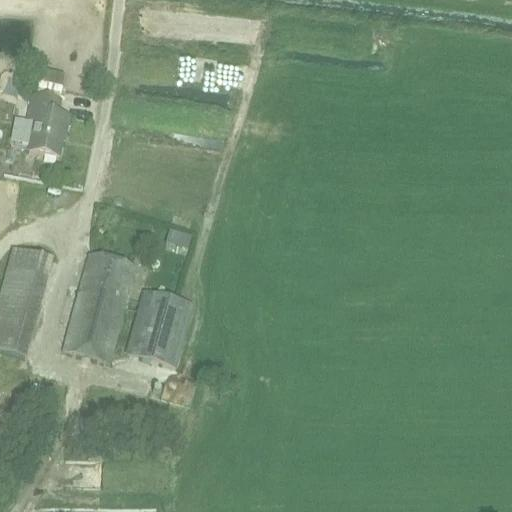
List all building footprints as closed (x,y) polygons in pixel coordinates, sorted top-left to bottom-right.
[(33,122),(28,155),(58,160),(62,136),(64,137),(67,119),(55,117),(58,103),(30,98),(26,121),(33,122)] [(12,250),(6,271),(0,295),(0,354),(25,361),(51,261),(12,250)] [(109,367),(136,269),(88,256),(61,354),(109,367)] [(143,294),(126,357),(175,370),(192,308),(143,294)] [(47,394),(66,399),(72,376),(53,371),(47,394)] [(189,441),(235,447),(237,428),(191,422),(189,441)]
